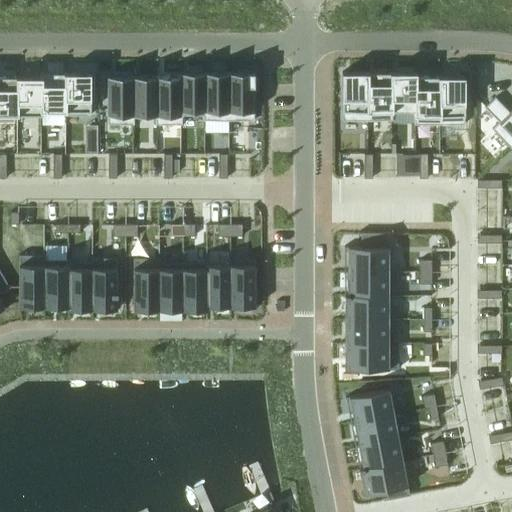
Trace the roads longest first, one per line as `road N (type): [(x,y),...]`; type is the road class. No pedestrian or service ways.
road 1 (residential): [(304,40),(303,404),(324,511)]
road 2 (residential): [(0,44),(304,40)]
road 3 (residential): [(304,40),(511,42)]
